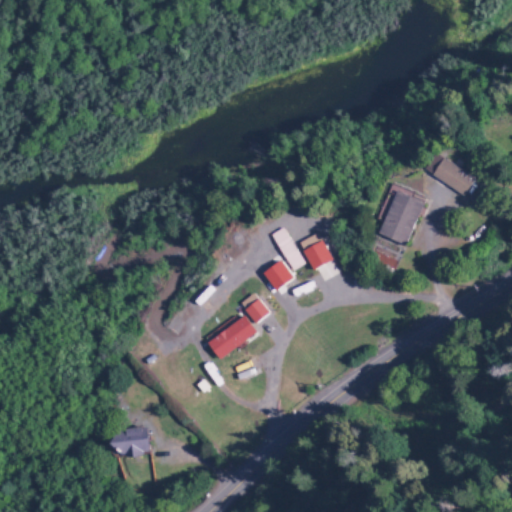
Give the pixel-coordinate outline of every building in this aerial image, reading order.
[(436,179),(467,199),(479,181),(448,161),(436,179)] [(382,237),(401,194),(428,206),(409,249),(382,237)] [(270,235),(293,270),(305,263),(282,227),(270,235)] [(303,249),(312,269),(332,260),(324,240),(303,249)] [(263,272),(275,291),(294,278),(281,260),(263,272)] [(218,347),(251,323),(245,315),(262,303),(273,319),(259,328),(266,337),(229,363),(218,347)] [(118,435),(150,432),(152,456),(120,459),(118,435)]
